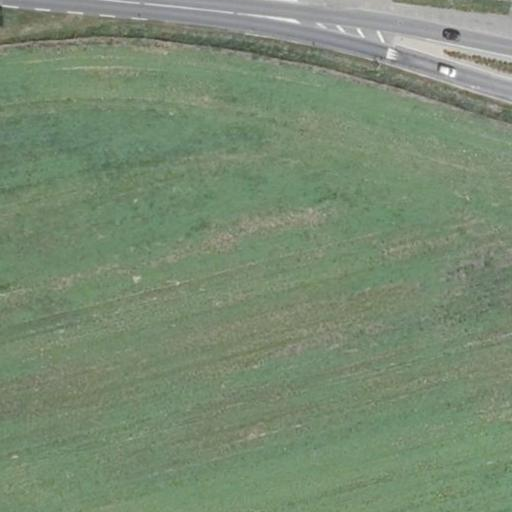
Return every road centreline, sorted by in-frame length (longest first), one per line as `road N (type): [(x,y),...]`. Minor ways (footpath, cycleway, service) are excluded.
road 1 (primary): [(296,22),(511,88)]
road 2 (primary): [(511,48),(296,22)]
road 3 (primary): [(296,22),(89,0)]
